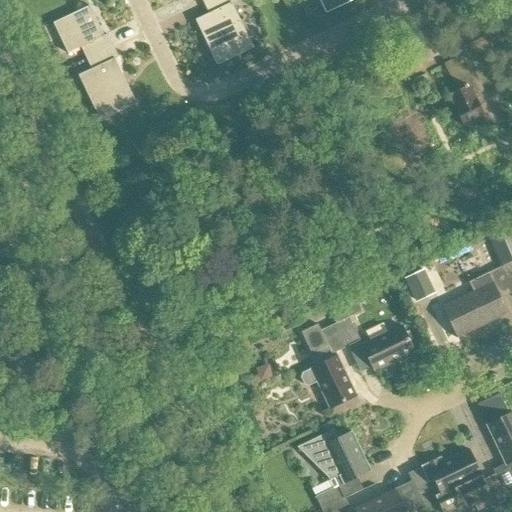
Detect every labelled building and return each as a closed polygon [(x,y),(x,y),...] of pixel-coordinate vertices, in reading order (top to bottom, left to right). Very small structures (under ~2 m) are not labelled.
[(236,0),(209,0),(205,2),(210,13),(197,20),(218,65),(254,48),(233,3),(237,1),(236,0)] [(321,0),(327,13),(354,0),(321,0)] [(87,57),(114,45),(109,34),(105,36),(91,6),(54,23),(69,53),(82,47),(87,57)] [(114,45),(87,57),(93,70),(79,76),(101,121),(137,104),(116,59),(120,57),(114,45)] [(488,127),(499,121),(489,101),(478,106),(468,88),(475,85),(461,57),(444,66),(458,92),(449,96),(464,126),(483,117),(488,127)] [(24,234),(0,238),(0,255),(27,250),(24,234)] [(479,260),(490,254),(484,242),(473,248),(479,260)] [(511,262),(501,268),(511,290),(511,262)] [(33,265),(0,270),(0,287),(36,281),(33,265)] [(511,294),(511,290),(501,268),(487,274),(486,272),(468,281),(473,292),(442,307),(457,340),(508,315),(501,299),(511,294)] [(414,302),(432,293),(422,271),(403,280),(414,302)] [(334,324),(345,347),(356,342),(345,319),(359,312),(353,298),(328,311),(334,324)] [(0,311),(0,328),(33,333),(35,317),(0,311)] [(319,357),(328,353),(329,355),(345,347),(334,324),(319,331),(316,325),(299,333),(309,354),(316,351),(319,357)] [(375,372),(414,353),(401,327),(362,345),(375,372)] [(0,349),(0,365),(27,367),(28,352),(0,349)] [(305,388),(316,382),(329,410),(356,397),(338,357),(300,375),(299,379),(303,387),(305,388)] [(505,466),(511,462),(511,413),(486,426),(505,466)] [(340,486),(357,479),(370,473),(352,434),(337,440),(333,432),(297,449),(330,482),(334,480),(337,487),(340,486)] [(507,500),(496,476),(483,482),(468,451),(442,463),(440,459),(420,469),(427,485),(434,482),(440,495),(434,498),(440,511),(452,511),(463,507),(461,502),(486,490),(493,506),(507,500)] [(496,476),(507,500),(511,497),(511,472),(510,469),(496,476)] [(322,510),(346,499),(340,486),(337,487),(316,497),(322,510)] [(404,511),(394,490),(354,510),(355,511),(404,511)] [(352,511),(346,499),(322,510),(322,511),(352,511)]
